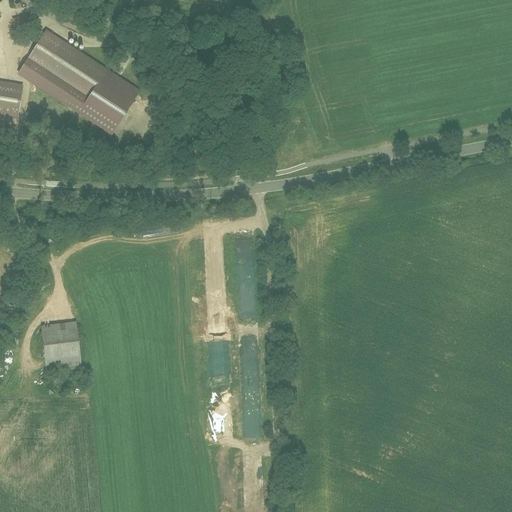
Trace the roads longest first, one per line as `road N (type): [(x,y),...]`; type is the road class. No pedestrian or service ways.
road 1 (residential): [(253,193),(264,228),(278,511)]
road 2 (residential): [(26,0),(149,60),(253,193)]
road 3 (tertiary): [(253,193),(511,145)]
road 4 (tertiary): [(0,196),(125,201),(253,193)]
